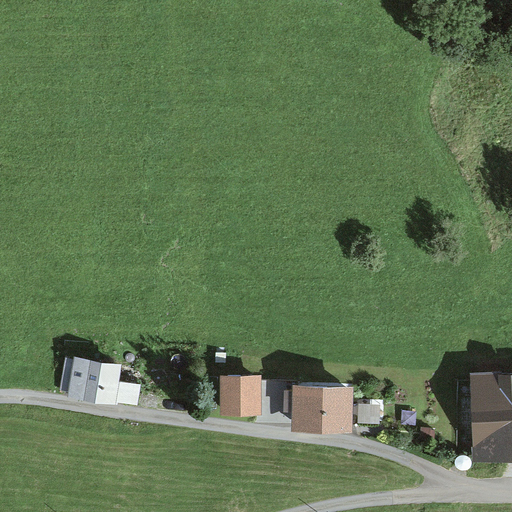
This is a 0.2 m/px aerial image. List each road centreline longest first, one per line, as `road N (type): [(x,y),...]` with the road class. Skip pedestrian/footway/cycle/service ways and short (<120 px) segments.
road 1 (track): [(0,394),(364,444),(429,464),(457,492)]
road 2 (unclassified): [(305,511),(392,496),(511,492)]
